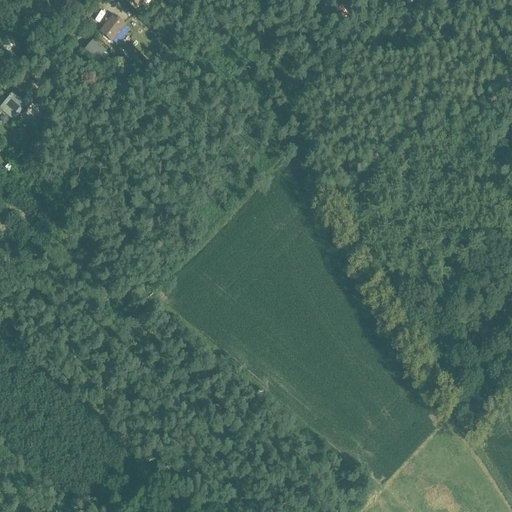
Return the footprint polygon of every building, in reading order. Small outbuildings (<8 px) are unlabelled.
[(127,0),(139,9),(144,3),(146,5),(148,5),(151,1),(150,0),(127,0)] [(390,0),(394,9),(401,7),(413,2),(412,0),(390,0)] [(341,7),(336,12),(345,21),(350,16),(341,7)] [(119,39),(124,34),(121,31),(126,26),(113,15),(98,33),(112,44),(118,38),(119,39)] [(93,43),(82,55),(98,68),(108,56),(105,53),(93,43)] [(121,60),(130,55),(126,45),(116,50),(121,60)] [(0,109),(1,110),(0,110),(0,116),(3,120),(7,116),(13,121),(17,117),(19,118),(32,104),(31,103),(29,105),(29,104),(27,106),(13,93),(0,107),(0,109)] [(29,104),(29,105),(31,103),(33,100),(26,95),(23,99),(29,104)] [(35,120),(30,125),(41,135),(52,123),(44,115),(38,122),(35,120)]
